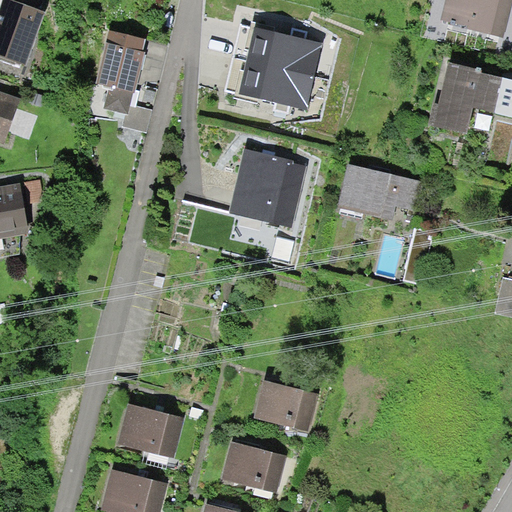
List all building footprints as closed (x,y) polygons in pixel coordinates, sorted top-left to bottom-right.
[(2,0),(0,7),(0,55),(26,65),(45,12),(13,0),(2,0)] [(511,4),(511,0),(451,0),(446,21),(506,35),(511,4)] [(323,43),(240,23),(232,57),(315,76),(323,43)] [(93,99),(133,115),(160,49),(120,33),(93,99)] [(307,109),(315,76),(232,57),(224,91),(307,109)] [(511,81),(456,70),(442,133),(483,142),(489,113),(511,118),(511,81)] [(0,142),(4,144),(20,98),(0,91),(0,142)] [(312,170),(246,156),(237,196),(272,204),(268,223),(299,230),(312,170)] [(424,185),(353,169),(344,210),(415,225),(424,185)] [(27,183),(0,188),(0,243),(37,237),(27,183)] [(431,238),(414,234),(404,281),(420,285),(431,238)] [(511,279),(503,277),(495,313),(511,317),(511,279)] [(266,386),(258,423),(303,432),(311,395),(266,386)] [(125,445),(173,462),(187,422),(139,405),(125,445)] [(227,481),(274,496),(287,457),(239,442),(227,481)] [(101,509),(112,511),(160,511),(167,483),(111,469),(101,509)]
